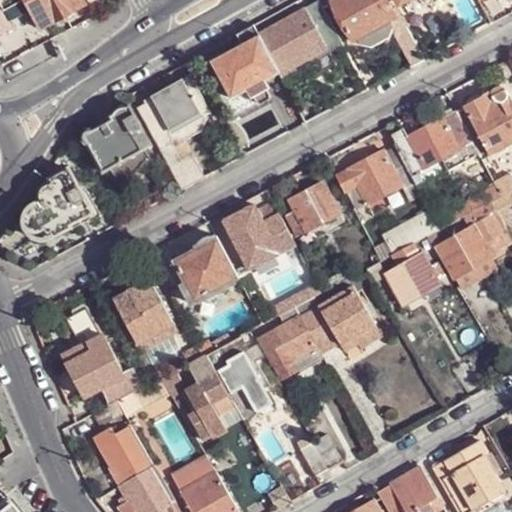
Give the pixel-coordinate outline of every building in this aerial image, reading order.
[(80,0),(22,0),(38,27),(83,3),(80,0)] [(319,0),(314,3),(325,23),(309,31),(319,50),(340,38),(319,0)] [(413,65),(426,59),(401,15),(393,0),(337,0),(333,3),(354,41),(358,39),(360,44),(373,46),(391,37),(395,34),(413,65)] [(309,31),(325,23),(314,3),(298,12),(309,31)] [(280,72),(319,50),(309,31),(298,12),(277,23),(259,33),(280,72)] [(232,99),(248,90),(252,98),(254,96),(267,90),(269,89),(265,80),(280,72),(259,33),(254,25),(237,35),(243,46),(213,62),(232,99)] [(363,64),(357,68),(368,90),(375,86),(363,64)] [(146,104),(138,107),(154,136),(160,147),(169,165),(182,189),(192,183),(205,176),(193,153),(183,159),(175,144),(165,141),(174,137),(184,140),(204,130),(204,129),(206,120),(212,117),(209,109),(190,75),(144,100),(146,104)] [(267,90),(254,96),(258,104),(271,97),(267,90)] [(465,107),(457,111),(479,154),(482,160),(492,155),(511,144),(511,97),(511,98),(509,96),(497,102),(491,93),(465,107)] [(144,148),(151,145),(130,105),(111,115),(112,119),(83,134),(103,171),(110,167),(144,148)] [(457,111),(425,126),(447,168),(448,169),(479,154),(457,111)] [(233,119),(226,123),(244,156),(252,152),(251,150),(250,145),(248,141),(247,138),(246,134),(243,130),(240,126),(237,123),(233,119)] [(447,168),(425,126),(407,136),(404,128),(392,134),(395,142),(394,143),(396,146),(414,180),(416,185),(447,168)] [(396,146),(385,152),(402,186),(404,185),(413,202),(422,196),(416,185),(414,180),(396,146)] [(116,177),(123,174),(130,173),(138,169),(143,163),(150,159),(144,148),(110,167),(116,177)] [(358,209),(402,186),(385,152),(383,150),(348,169),(349,170),(336,176),(344,192),(348,190),(358,209)] [(69,169),(51,179),(53,183),(43,188),(42,190),(39,195),(41,201),(30,207),(25,213),(23,222),(25,230),(31,236),(39,240),(47,239),(71,227),(70,225),(78,221),(80,220),(88,215),(90,215),(93,212),(83,194),(80,189),(69,169)] [(511,173),(495,182),(496,186),(502,197),(505,196),(511,192),(511,191),(511,173)] [(323,182),(290,200),(295,210),(286,215),(298,236),(340,214),(323,182)] [(502,197),(496,186),(466,202),(466,203),(472,213),(492,203),(502,197)] [(492,203),(496,211),(509,204),(505,196),(502,197),(492,203)] [(274,203),(259,211),(263,218),(278,210),(274,203)] [(466,203),(434,219),(440,230),(444,228),(465,217),(472,213),(466,203)] [(472,213),(465,217),(470,226),(449,238),(438,244),(438,245),(456,277),(492,256),(491,254),(511,242),(511,239),(496,211),(492,203),(472,213)] [(255,204),(223,221),(248,267),(295,242),(278,210),(263,218),(259,211),(255,204)] [(430,211),(383,236),(393,255),(414,244),(428,237),(440,230),(434,219),(430,211)] [(428,237),(435,248),(438,245),(438,244),(449,238),(444,228),(440,230),(428,237)] [(237,279),(215,237),(197,246),(198,249),(174,262),(186,284),(182,285),(191,303),(237,279)] [(492,256),(495,261),(511,251),(511,242),(491,254),(492,256)] [(404,305),(441,284),(439,280),(447,276),(439,262),(430,266),(423,251),(420,253),(414,244),(393,255),(399,265),(386,273),(404,305)] [(368,269),(379,263),(374,253),(360,260),(366,270),(368,269)] [(492,256),(456,277),(462,286),(498,266),(495,261),(492,256)] [(368,269),(374,280),(386,273),(379,263),(368,269)] [(344,269),(327,278),(332,288),(350,278),(344,269)] [(146,278),(110,295),(128,329),(138,345),(172,326),(163,310),(146,278)] [(353,286),(319,306),(337,337),(342,345),(377,325),(370,316),(353,286)] [(319,306),(299,317),(317,348),(337,337),(319,306)] [(85,307),(72,314),(74,318),(60,325),(69,341),(77,337),(81,346),(100,335),(85,307)] [(299,317),(259,339),(280,376),(296,367),(297,368),(321,355),(317,348),(299,317)] [(362,350),(383,338),(377,325),(342,345),(346,353),(359,345),(362,350)] [(143,388),(132,368),(123,372),(102,335),(100,335),(81,346),(72,352),(73,353),(91,387),(96,396),(102,393),(108,404),(116,400),(117,402),(143,388)] [(228,335),(211,345),(214,351),(231,342),(228,335)] [(247,349),(241,336),(231,342),(214,351),(206,355),(216,372),(228,394),(236,405),(243,418),(272,403),(261,383),(265,380),(255,361),(263,355),(256,344),(247,349)] [(321,355),(323,357),(342,345),(337,337),(317,348),(321,355)] [(209,341),(197,347),(203,357),(206,355),(214,351),(211,345),(209,341)] [(197,347),(196,345),(182,352),(188,365),(190,363),(203,357),(197,347)] [(80,393),(91,387),(73,353),(62,359),(80,393)] [(190,363),(200,382),(216,372),(206,355),(203,357),(190,363)] [(495,355),(486,361),(492,371),(501,366),(495,355)] [(176,371),(161,379),(166,388),(181,379),(176,371)] [(200,382),(184,391),(192,406),(187,409),(204,442),(226,429),(224,426),(219,415),(212,404),(228,394),(216,372),(200,382)] [(161,379),(143,388),(117,402),(123,413),(125,415),(169,391),(166,388),(161,379)] [(228,394),(212,404),(219,415),(236,405),(228,394)] [(108,404),(92,413),(99,425),(123,413),(117,402),(116,400),(108,404)] [(154,466),(130,425),(115,434),(111,427),(95,436),(113,466),(110,468),(120,485),(154,466)] [(327,433),(314,442),(329,468),(342,460),(327,433)] [(309,435),(296,442),(300,450),(314,442),(309,435)] [(480,441),(445,460),(464,495),(483,485),(496,478),(500,475),(480,441)] [(314,442),(300,450),(315,476),(329,468),(314,442)] [(206,455),(172,476),(181,493),(216,473),(206,455)] [(473,511),(493,501),(483,485),(464,495),(445,460),(433,468),(454,502),(459,511),(473,511)] [(154,466),(120,485),(129,500),(119,506),(122,511),(180,511),(174,501),(154,466)] [(420,468),(391,485),(378,492),(389,511),(413,511),(428,504),(431,503),(438,498),(420,468)] [(238,511),(216,473),(181,493),(191,511),(238,511)] [(496,478),(483,485),(493,501),(506,494),(496,478)] [(438,498),(431,503),(436,511),(440,511),(445,509),(438,498)] [(381,511),(375,501),(355,511),(381,511)] [(17,511),(9,502),(0,509),(0,511),(17,511)] [(436,511),(431,503),(414,511),(436,511)]
